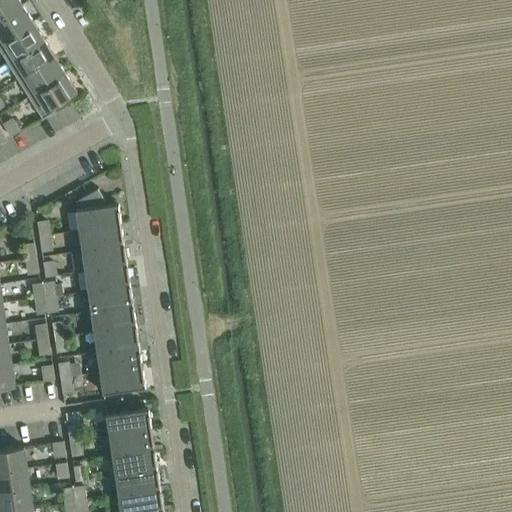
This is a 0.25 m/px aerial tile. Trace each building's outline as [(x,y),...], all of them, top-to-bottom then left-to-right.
[(20,0),(0,0),(0,18),(23,4),(20,0)] [(23,4),(0,18),(0,42),(34,21),(23,4)] [(34,21),(0,42),(0,48),(8,62),(45,39),(34,21)] [(45,39),(8,62),(19,79),(56,56),(45,39)] [(56,56),(19,79),(30,96),(67,73),(56,56)] [(67,73),(30,96),(44,118),(56,111),(53,107),(78,91),(67,73)] [(12,136),(22,130),(15,120),(5,126),(12,136)] [(77,209),(80,230),(123,224),(120,202),(106,204),(105,201),(106,200),(99,188),(77,201),(78,209),(77,209)] [(50,222),(39,223),(41,236),(52,234),(50,222)] [(123,224),(80,230),(83,250),(126,244),(123,224)] [(52,234),(41,236),(42,249),(54,247),(52,234)] [(126,244),(83,250),(86,270),(129,264),(126,244)] [(24,246),(26,259),(38,257),(36,245),(24,246)] [(38,257),(26,259),(28,271),(39,270),(38,257)] [(56,262),(45,264),(47,276),(58,275),(56,262)] [(129,264),(86,270),(89,291),(132,284),(129,264)] [(56,283),(45,284),(47,297),(58,295),(56,283)] [(34,286),(35,299),(47,297),(45,284),(34,286)] [(132,284),(89,291),(92,311),(135,304),(132,284)] [(58,295),(47,297),(48,310),(59,308),(58,295)] [(47,297),(35,299),(37,311),(48,310),(47,297)] [(135,304),(92,311),(95,331),(138,325),(135,304)] [(54,324),(56,337),(67,335),(65,323),(54,324)] [(7,324),(0,324),(0,345),(10,344),(7,324)] [(36,327),(38,340),(49,338),(48,325),(36,327)] [(138,325),(95,331),(98,351),(141,345),(138,325)] [(67,335),(56,337),(57,349),(69,348),(67,335)] [(49,338),(38,340),(40,352),(51,351),(49,338)] [(10,344),(0,345),(0,365),(13,364),(10,344)] [(141,345),(98,351),(101,371),(144,365),(141,345)] [(60,365),(61,377),(73,376),(71,363),(60,365)] [(13,364),(0,365),(0,387),(16,385),(13,364)] [(144,365),(101,371),(104,393),(147,386),(144,365)] [(42,368),(44,381),(56,379),(54,367),(42,368)] [(73,376),(61,377),(63,390),(75,388),(73,376)] [(150,407),(108,413),(107,414),(110,435),(153,428),(150,407)] [(80,426),(69,428),(71,440),(82,439),(80,426)] [(153,428),(110,435),(113,455),(156,448),(153,428)] [(82,439),(71,440),(73,453),(84,451),(82,439)] [(65,440),(53,442),(55,455),(66,453),(65,440)] [(0,450),(0,471),(28,468),(25,446),(0,450)] [(156,448),(113,455),(116,475),(159,469),(156,448)] [(68,462),(56,463),(58,476),(70,474),(68,462)] [(86,466),(75,468),(77,481),(88,479),(86,466)] [(28,468),(0,471),(0,492),(31,488),(28,468)] [(159,469),(116,475),(119,495),(162,489),(159,469)] [(86,487),(75,489),(77,502),(88,500),(86,487)] [(31,488),(0,492),(0,511),(34,508),(31,488)] [(64,491),(66,503),(77,502),(75,489),(64,491)] [(162,489),(119,495),(121,511),(144,511),(165,509),(162,489)] [(89,511),(88,500),(77,502),(78,511),(89,511)] [(78,511),(77,502),(66,503),(66,511),(78,511)]
